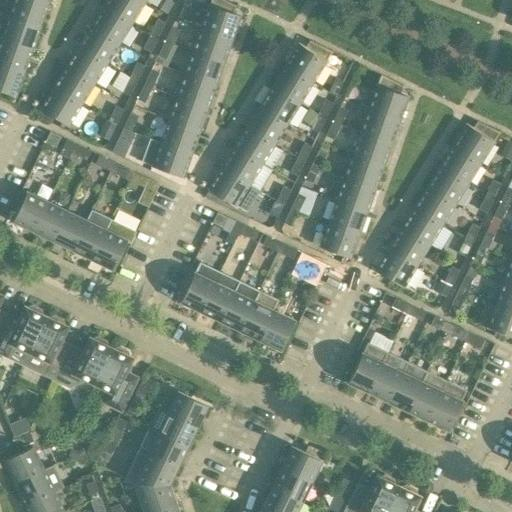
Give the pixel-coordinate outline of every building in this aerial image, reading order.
[(37,0),(14,0),(9,16),(40,26),(48,4),(37,0)] [(145,2),(141,0),(108,0),(105,6),(132,23),(145,2)] [(224,0),(211,0),(201,29),(231,40),(239,16),(233,14),(236,5),(224,0)] [(165,1),(160,11),(169,15),(173,5),(165,1)] [(105,6),(92,26),(120,43),(132,23),(105,6)] [(40,26),(9,16),(1,38),(32,49),(40,26)] [(157,19),(150,34),(158,38),(165,23),(157,19)] [(120,43),(92,26),(80,46),(107,63),(120,43)] [(165,41),(173,45),(180,30),(172,26),(165,41)] [(201,29),(193,52),(223,63),(231,40),(201,29)] [(158,38),(150,34),(143,49),(151,52),(158,38)] [(0,37),(0,63),(24,72),(32,49),(1,38),(0,37)] [(286,66),(313,82),(332,51),(309,40),(305,48),(299,44),(286,66)] [(173,45),(165,41),(158,56),(166,60),(173,45)] [(107,63),(80,46),(67,66),(95,83),(107,63)] [(193,52),(185,74),(215,85),(223,63),(193,52)] [(136,62),(130,77),(137,80),(144,66),(136,62)] [(24,72),(0,63),(0,89),(15,95),(24,72)] [(67,66),(54,87),(82,104),(95,83),(67,66)] [(313,82),(286,66),(273,86),(300,103),(313,82)] [(144,84),(152,88),(159,73),(151,70),(144,84)] [(185,74),(177,97),(207,107),(215,85),(185,74)] [(381,75),(369,109),(399,120),(407,97),(400,94),(403,86),(381,75)] [(137,80),(130,77),(122,92),(130,96),(137,80)] [(328,92),(336,96),(343,81),(335,77),(328,92)] [(152,88),(144,84),(137,99),(145,103),(152,88)] [(300,103),(273,86),(260,106),(287,123),(300,103)] [(82,104),(54,87),(41,108),(68,125),(82,104)] [(207,107),(177,97),(169,119),(199,130),(207,107)] [(318,114),(325,118),(333,103),(325,99),(318,114)] [(116,106),(108,121),(116,125),(123,110),(116,106)] [(287,123),(260,106),(248,127),(275,143),(287,123)] [(340,107),(333,122),(340,125),(348,110),(340,107)] [(399,120),(369,109),(360,133),(391,143),(399,120)] [(123,128),(131,132),(138,117),(130,113),(123,128)] [(325,118),(318,114),(311,129),(318,132),(325,118)] [(199,130),(169,119),(161,142),(191,153),(199,130)] [(116,125),(108,121),(106,120),(98,135),(108,140),(116,125)] [(453,146),(480,163),(500,132),(477,121),(472,129),(466,125),(453,146)] [(340,125),(333,122),(326,136),(333,140),(340,125)] [(248,127),(235,147),(262,164),(275,143),(248,127)] [(60,137),(50,132),(45,143),(55,148),(60,137)] [(360,133),(353,155),(383,166),(391,143),(360,133)] [(68,159),(71,152),(75,143),(66,139),(59,154),(68,159)] [(511,161),(511,159),(511,143),(507,141),(500,156),(511,161)] [(161,142),(152,166),(183,177),(191,153),(161,142)] [(90,151),(75,143),(71,152),(86,160),(90,151)] [(304,143),(297,157),(305,161),(312,147),(304,143)] [(480,163),(453,146),(440,167),(467,184),(480,163)] [(235,147),(222,167),(249,184),(262,164),(235,147)] [(312,165),(320,168),(327,154),(319,150),(312,165)] [(110,171),(114,162),(99,155),(95,164),(110,171)] [(383,166),(353,155),(345,177),(375,188),(383,166)] [(305,161),(297,157),(290,172),(297,176),(305,161)] [(129,170),(114,162),(110,171),(125,178),(129,170)] [(320,168),(312,165),(305,180),(312,184),(320,168)] [(222,167),(209,189),(204,196),(216,202),(220,196),(236,206),(249,184),(222,167)] [(467,184),(440,167),(428,187),(455,204),(467,184)] [(149,179),(134,172),(129,181),(145,188),(149,179)] [(345,177),(337,200),(367,210),(375,188),(345,177)] [(492,180),(485,195),(493,199),(500,183),(492,180)] [(283,186),(276,201),(284,205),(291,190),(283,186)] [(455,204),(428,187),(415,207),(442,224),(455,204)] [(500,202),(508,206),(511,198),(511,189),(508,187),(500,202)] [(33,231),(47,202),(27,192),(13,221),(33,231)] [(298,194),(291,209),(298,212),(306,197),(298,194)] [(493,199),(485,195),(478,209),(486,213),(493,199)] [(337,200),(329,223),(359,233),(367,210),(337,200)] [(67,211),(47,202),(33,231),(53,240),(67,211)] [(277,217),(283,206),(275,202),(269,213),(277,217)] [(508,206),(500,202),(493,217),(501,220),(508,206)] [(415,207),(403,227),(430,244),(442,224),(415,207)] [(298,212),(291,209),(284,223),(291,227),(298,212)] [(67,211),(53,240),(72,250),(86,221),(67,211)] [(87,221),(86,221),(72,250),(92,259),(111,220),(92,211),(87,221)] [(223,228),(228,217),(217,212),(212,223),(223,228)] [(136,232),(111,220),(92,259),(112,269),(125,241),(131,243),(136,232)] [(236,239),(239,233),(243,224),(234,220),(227,235),(236,239)] [(359,233),(329,223),(320,246),(350,257),(359,233)] [(472,223),(465,238),(472,242),(479,227),(472,223)] [(258,231),(243,224),(239,233),(254,240),(258,231)] [(403,227),(390,248),(417,265),(430,244),(403,227)] [(487,231),(480,245),(488,249),(495,234),(487,231)] [(277,252),(282,243),(267,236),(262,245),(277,252)] [(472,242),(465,238),(458,253),(465,257),(472,242)] [(297,250),(282,243),(277,252),(293,259),(297,250)] [(488,249),(480,245),(473,260),(480,264),(488,249)] [(417,265),(390,248),(377,269),(404,286),(417,265)] [(200,262),(194,273),(180,302),(201,311),(220,272),(200,262)] [(444,282),(452,285),(459,270),(451,267),(444,282)] [(240,281),(220,272),(201,311),(221,321),(240,281)] [(466,274),(459,289),(467,292),(474,278),(466,274)] [(511,282),(505,280),(496,303),(511,308),(511,282)] [(259,290),(240,281),(221,321),(240,330),(259,290)] [(435,292),(446,297),(451,287),(440,281),(435,292)] [(467,292),(459,289),(452,304),(459,307),(467,292)] [(278,300),(259,290),(240,330),(259,339),(273,311),(278,300)] [(406,314),(410,305),(396,297),(391,306),(406,314)] [(511,308),(496,303),(488,327),(511,335),(511,308)] [(426,312),(410,305),(406,314),(421,321),(426,312)] [(13,330),(2,324),(0,328),(0,352),(23,364),(46,316),(43,315),(41,310),(32,306),(27,308),(24,306),(13,330)] [(294,320),(273,311),(259,339),(280,349),(294,320)] [(49,318),(46,316),(23,364),(55,380),(67,356),(56,350),(67,327),(64,325),(62,320),(54,316),(49,318)] [(445,332),(449,323),(434,316),(430,325),(445,332)] [(465,331),(449,323),(445,332),(460,340),(465,331)] [(484,340),(469,333),(464,342),(480,349),(484,340)] [(67,356),(55,380),(69,386),(81,382),(83,379),(93,384),(111,348),(108,346),(106,341),(97,337),(92,339),(89,337),(78,361),(67,356)] [(369,392),(388,352),(367,342),(348,382),(369,392)] [(111,348),(93,384),(108,390),(102,402),(121,411),(138,377),(126,371),(132,358),(129,357),(127,351),(119,347),(113,349),(111,348)] [(407,362),(388,352),(369,392),(388,401),(407,362)] [(427,371),(407,362),(388,401),(407,411),(427,371)] [(427,371),(407,411),(428,421),(447,381),(427,371)] [(135,396),(144,401),(151,385),(143,381),(135,396)] [(447,381),(428,421),(447,430),(466,390),(447,381)] [(168,412),(197,426),(207,406),(178,392),(168,412)] [(135,396),(127,411),(136,416),(144,401),(135,396)] [(159,408),(150,428),(187,446),(197,426),(168,412),(159,408)] [(118,417),(111,433),(119,437),(127,422),(118,417)] [(53,426),(39,419),(34,429),(48,436),(53,426)] [(150,428),(140,447),(178,465),(187,446),(150,428)] [(33,443),(29,431),(17,435),(21,447),(33,443)] [(119,437),(111,433),(102,450),(111,454),(119,437)] [(97,461),(103,448),(90,442),(85,456),(87,457),(97,461)] [(292,447),(282,466),(311,480),(324,453),(308,445),(304,453),(292,447)] [(15,484),(44,470),(33,447),(4,461),(15,484)] [(178,465),(140,447),(123,482),(134,482),(169,484),(178,465)] [(85,456),(71,450),(68,457),(83,465),(87,457),(85,456)] [(282,466),(273,486),(302,500),(311,480),(282,466)] [(44,470),(15,484),(26,505),(54,491),(44,470)] [(379,477),(377,476),(365,499),(353,493),(344,511),(385,511),(398,486),(395,485),(393,479),(385,475),(379,477)] [(343,478),(336,492),(345,497),(352,482),(343,478)] [(99,496),(94,481),(86,484),(91,499),(99,496)] [(155,511),(176,505),(169,484),(134,482),(144,511),(155,511)] [(401,487),(398,486),(385,511),(411,511),(419,496),(417,495),(415,490),(406,485),(401,487)] [(295,511),(302,500),(273,486),(264,505),(277,511),(295,511)] [(63,511),(54,491),(26,505),(28,511),(63,511)] [(337,511),(345,497),(336,492),(329,508),(336,511),(337,511)] [(94,511),(105,511),(101,499),(91,503),(94,511)]
